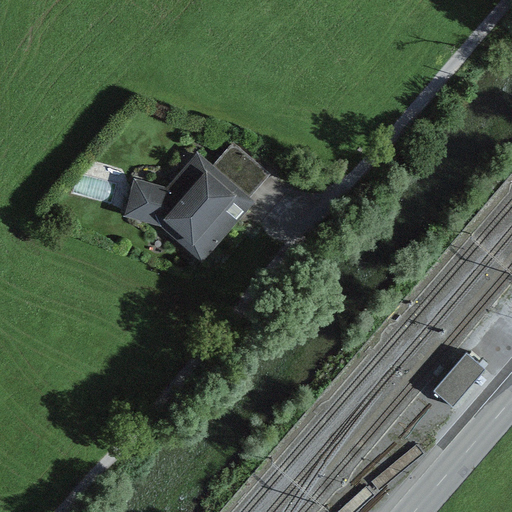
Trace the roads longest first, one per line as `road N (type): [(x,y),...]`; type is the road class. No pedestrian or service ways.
road 1 (track): [(286,261),(63,511)]
road 2 (tertiary): [(414,511),(511,399)]
